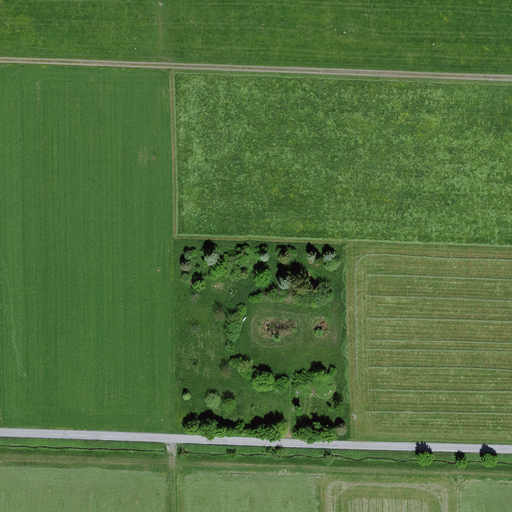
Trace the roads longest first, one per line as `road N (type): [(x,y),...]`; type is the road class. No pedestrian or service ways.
road 1 (track): [(0,59),(511,77)]
road 2 (track): [(0,432),(511,450)]
road 3 (track): [(0,466),(511,483)]
